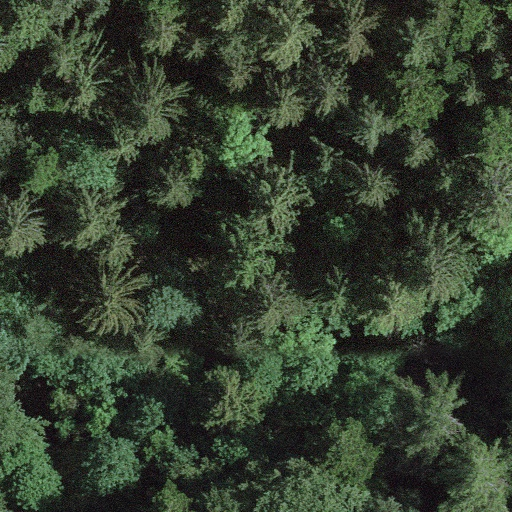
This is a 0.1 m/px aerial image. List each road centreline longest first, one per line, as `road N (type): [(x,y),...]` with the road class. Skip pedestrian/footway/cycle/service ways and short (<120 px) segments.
road 1 (track): [(389,511),(427,388),(475,301),(511,258)]
road 2 (track): [(200,511),(427,388)]
